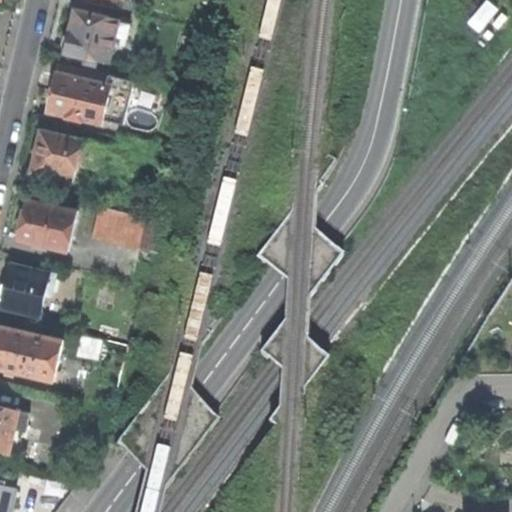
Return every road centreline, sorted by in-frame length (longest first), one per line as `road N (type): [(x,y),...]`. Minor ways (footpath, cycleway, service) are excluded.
road 1 (residential): [(401,0),(376,125),(350,189),(108,511)]
road 2 (residential): [(395,511),(460,402),(511,389)]
road 3 (residential): [(38,0),(0,164)]
